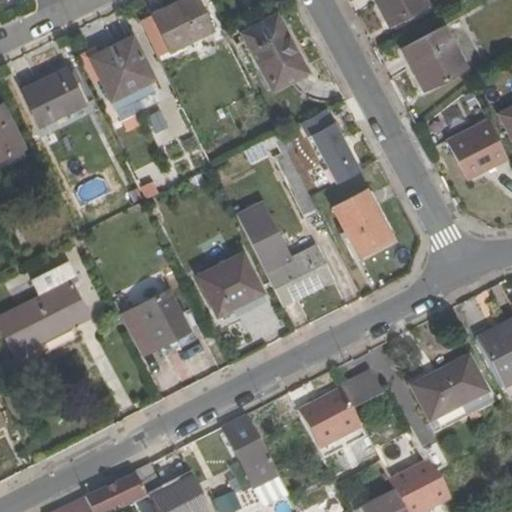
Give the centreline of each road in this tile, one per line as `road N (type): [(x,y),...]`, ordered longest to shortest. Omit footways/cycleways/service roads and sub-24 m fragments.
road 1 (residential): [(466,275),(2,511)]
road 2 (residential): [(317,0),(466,275)]
